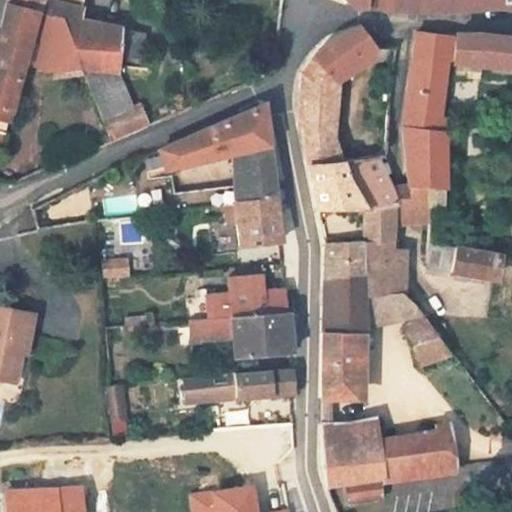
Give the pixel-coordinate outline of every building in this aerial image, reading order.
[(0,0),(0,56),(1,56),(0,59),(0,66),(31,74),(37,51),(48,11),(15,2),(15,0),(0,0)] [(15,0),(15,2),(48,11),(61,14),(80,19),(87,21),(92,0),(15,0)] [(467,0),(396,0),(397,3),(422,7),(432,9),(440,9),(468,10),(467,0)] [(488,10),(511,10),(511,0),(467,0),(468,10),(488,10)] [(48,11),(37,51),(54,61),(70,63),(61,14),(48,11)] [(80,19),(61,14),(70,63),(95,67),(80,19)] [(166,43),(87,21),(80,19),(95,67),(138,74),(141,60),(164,65),(166,43)] [(312,143),(315,144),(354,148),(352,89),(346,83),(369,67),(384,49),(382,45),(366,24),(329,44),(323,64),(320,72),(312,86),(307,133),(308,140),(312,143)] [(460,42),(455,33),(422,32),(425,131),(453,132),(457,99),(452,96),(456,66),(460,64),(460,42)] [(460,42),(460,64),(511,66),(511,37),(503,36),(489,34),(455,33),(460,42)] [(0,99),(21,104),(31,74),(0,66),(0,99)] [(113,125),(146,113),(138,74),(95,67),(113,125)] [(0,142),(10,145),(21,104),(0,99),(0,142)] [(151,111),(146,113),(113,125),(120,148),(158,133),(151,111)] [(169,156),(179,179),(239,162),(244,202),(181,205),(180,188),(146,189),(148,224),(245,217),(283,214),(277,159),(272,117),(169,156)] [(453,132),(425,131),(436,187),(442,213),(463,209),(453,132)] [(315,144),(318,177),(356,167),(354,148),(315,144)] [(357,221),(366,219),(419,205),(417,194),(407,153),(356,167),(318,177),(322,193),(332,225),(357,221)] [(447,232),(442,213),(436,187),(425,191),(417,194),(419,205),(420,209),(419,226),(447,232)] [(51,198),(53,218),(91,214),(89,194),(51,198)] [(414,255),(419,226),(420,209),(419,205),(366,219),(371,249),(375,283),(377,308),(414,304),(435,328),(447,324),(448,319),(442,292),(425,285),(424,280),(427,258),(414,255)] [(284,228),(283,214),(245,217),(247,263),(288,260),(284,228)] [(142,242),(141,221),(119,222),(121,243),(142,242)] [(442,267),(468,270),(470,248),(446,244),(442,267)] [(511,254),(470,248),(468,270),(467,276),(511,281),(511,254)] [(336,253),(334,284),(375,283),(371,249),(336,253)] [(133,272),(108,272),(110,290),(134,289),(133,272)] [(370,309),(377,308),(375,283),(334,284),(335,410),(379,408),(373,342),(370,309)] [(227,315),(230,329),(294,325),(292,304),(272,306),(268,289),(235,293),(238,313),(227,315)] [(370,309),(373,342),(419,338),(441,336),(435,328),(414,304),(377,308),(370,309)] [(1,324),(0,328),(0,397),(24,402),(30,372),(40,375),(47,334),(1,324)] [(294,325),(230,329),(196,331),(197,348),(247,345),(250,369),(298,364),(294,325)] [(466,364),(441,336),(419,338),(430,376),(466,364)] [(120,384),(104,386),(108,422),(125,420),(120,384)] [(300,387),(201,395),(192,395),(194,410),(214,408),(216,419),(302,411),(300,387)] [(369,454),(396,450),(391,425),(365,430),(369,454)] [(343,500),(349,499),(388,492),(456,479),(449,439),(396,450),(369,454),(365,430),(335,434),(342,492),(343,500)] [(215,511),(287,511),(284,489),(271,491),(273,509),(255,511),(252,485),(213,490),(215,511)] [(92,511),(91,489),(64,491),(65,511),(92,511)] [(65,511),(64,491),(35,493),(15,494),(16,511),(65,511)] [(391,511),(388,492),(349,499),(352,511),(391,511)]
